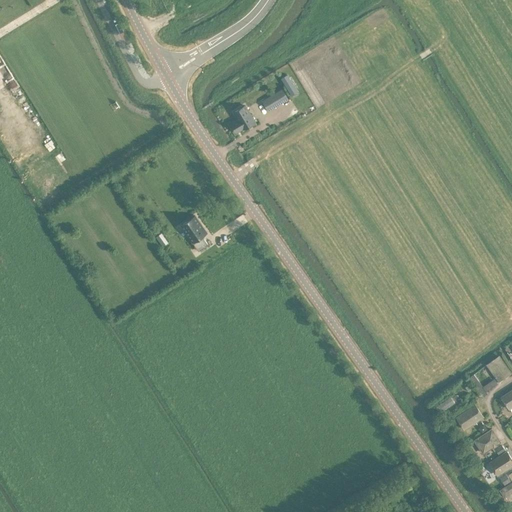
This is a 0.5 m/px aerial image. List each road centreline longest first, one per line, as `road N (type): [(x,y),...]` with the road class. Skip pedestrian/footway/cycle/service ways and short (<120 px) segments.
road 1 (tertiary): [(165,76),(466,511)]
road 2 (motorway): [(165,76),(234,33),(268,0)]
